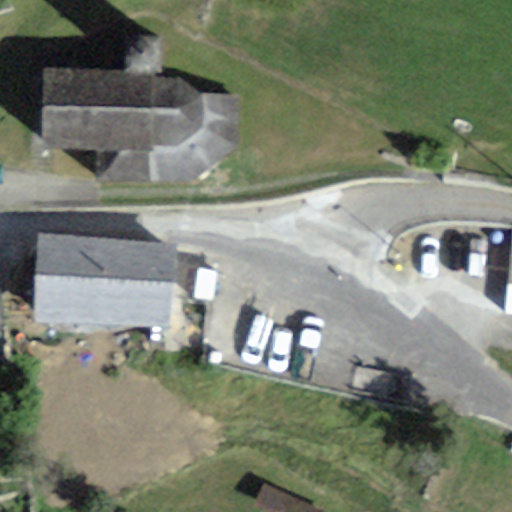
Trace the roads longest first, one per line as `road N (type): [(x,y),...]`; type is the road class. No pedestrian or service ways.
road 1 (tertiary): [(243,235),(415,332),(511,408)]
road 2 (residential): [(243,235),(405,203),(473,205),(511,220)]
road 3 (residential): [(0,224),(133,223),(243,235)]
